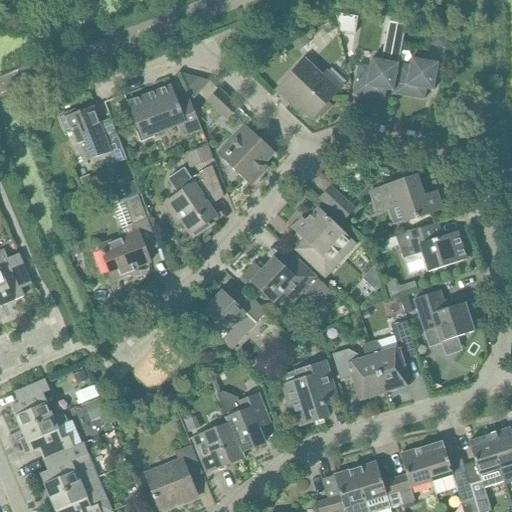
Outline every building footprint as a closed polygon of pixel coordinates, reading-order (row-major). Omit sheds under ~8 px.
[(358,18),(336,13),(336,15),(340,32),(354,35),(358,18)] [(403,41),(406,27),(388,24),(386,37),(403,41)] [(436,33),(433,44),(444,46),(446,35),(436,33)] [(306,34),(292,42),(298,51),(311,43),(306,34)] [(359,65),(353,95),(383,101),(386,90),(393,91),(399,64),(402,45),(385,42),(382,61),(371,59),(370,67),(359,65)] [(399,64),(393,91),(393,94),(424,100),(425,89),(433,91),(439,64),(411,58),(410,66),(399,64)] [(305,60),(278,88),(291,100),(293,98),(299,103),(321,80),(323,77),(305,60)] [(321,80),(299,103),(300,105),(299,107),(312,119),(317,115),(320,118),(332,106),(328,102),(335,94),(343,86),(328,72),(323,77),(321,80)] [(171,86),(153,93),(144,96),(126,103),(136,129),(134,130),(139,143),(153,138),(152,136),(178,126),(182,137),(201,130),(188,96),(177,101),(171,86)] [(228,120),(239,108),(218,89),(207,101),(228,120)] [(114,164),(127,160),(112,124),(101,128),(93,108),(77,114),(76,110),(60,117),(66,132),(71,131),(83,162),(109,152),(114,164)] [(217,155),(250,186),(268,167),(264,164),(274,153),(245,125),(217,155)] [(198,149),(185,154),(190,168),(204,162),(198,149)] [(169,180),(179,194),(168,202),(190,234),(192,233),(195,237),(209,227),(207,223),(216,217),(209,207),(224,197),(212,166),(191,180),(184,169),(169,180)] [(399,206),(405,222),(442,209),(436,192),(423,196),(416,176),(379,189),(387,210),(399,206)] [(133,183),(122,187),(125,195),(129,197),(137,194),(133,183)] [(320,199),(343,221),(354,209),(331,188),(320,199)] [(121,229),(124,237),(99,247),(113,281),(139,271),(138,267),(151,262),(147,253),(158,248),(138,196),(124,202),(133,225),(121,229)] [(304,241),(296,250),(325,278),(356,245),(318,209),(306,222),(302,219),(292,229),(304,241)] [(403,235),(396,237),(399,247),(403,259),(410,257),(410,256),(422,253),(428,273),(464,261),(460,251),(463,250),(457,232),(442,237),(437,223),(403,235)] [(8,259),(4,251),(0,252),(0,304),(1,307),(24,297),(20,287),(30,283),(31,285),(19,254),(8,259)] [(252,284),(273,303),(283,293),(292,302),(301,292),(316,306),(326,296),(330,299),(334,295),(318,281),(317,281),(314,279),(315,278),(288,252),(287,252),(294,259),(285,269),(274,258),(262,271),(255,264),(242,278),(250,285),(252,284)] [(388,299),(399,296),(395,280),(383,284),(388,299)] [(231,350),(266,313),(238,287),(229,297),(225,293),(218,300),(216,298),(203,312),(215,323),(209,328),(231,350)] [(439,291),(414,300),(425,332),(430,347),(441,343),(457,338),(474,332),(464,303),(445,309),(439,291)] [(377,342),(370,344),(385,394),(401,389),(411,385),(410,383),(403,360),(417,356),(407,321),(391,326),(394,337),(377,342)] [(348,350),(332,355),(340,380),(352,376),(359,399),(360,401),(369,398),(385,394),(370,344),(362,347),(366,358),(361,359),(360,356),(348,350)] [(261,381),(275,367),(268,361),(263,366),(256,360),(249,369),(261,381)] [(335,392),(326,362),(296,371),(299,380),(282,385),(296,428),(329,418),(322,396),(335,392)] [(84,375),(73,379),(76,387),(87,382),(84,375)] [(48,387),(45,380),(17,392),(22,403),(12,407),(21,430),(53,416),(42,390),(48,387)] [(96,385),(81,391),(85,401),(100,395),(96,385)] [(223,392),(217,395),(228,424),(241,453),(265,444),(255,421),(267,416),(258,395),(239,402),(238,398),(223,392)] [(99,403),(87,408),(94,423),(105,418),(99,403)] [(44,460),(74,448),(60,413),(53,416),(21,430),(25,438),(20,440),(26,454),(31,452),(31,453),(40,449),(44,460)] [(197,417),(184,422),(189,433),(201,428),(197,417)] [(241,453),(228,424),(192,438),(207,474),(244,459),(241,453)] [(511,432),(511,429),(490,435),(500,469),(504,482),(511,479),(511,432)] [(475,462),(463,466),(471,492),(473,500),(477,511),(491,511),(484,488),(504,482),(500,469),(490,435),(468,442),(475,462)] [(442,442),(421,448),(432,482),(436,495),(457,489),(461,504),(473,500),(471,492),(463,466),(461,458),(449,462),(442,442)] [(84,457),(89,455),(84,444),(74,448),(44,460),(49,471),(40,475),(50,498),(97,478),(94,470),(90,472),(84,457)] [(203,474),(191,446),(174,452),(178,461),(145,475),(159,510),(183,501),(181,498),(196,492),(191,479),(203,474)] [(406,475),(394,479),(403,505),(415,501),(411,488),(432,482),(421,448),(400,455),(406,475)] [(376,463),(355,469),(366,503),(368,511),(381,511),(403,505),(394,479),(382,483),(376,463)] [(340,496),(328,500),(331,511),(368,511),(366,503),(355,469),(334,476),(340,496)] [(97,478),(50,498),(55,511),(111,511),(107,502),(97,478)] [(331,511),(328,500),(316,504),(318,511),(331,511)]
